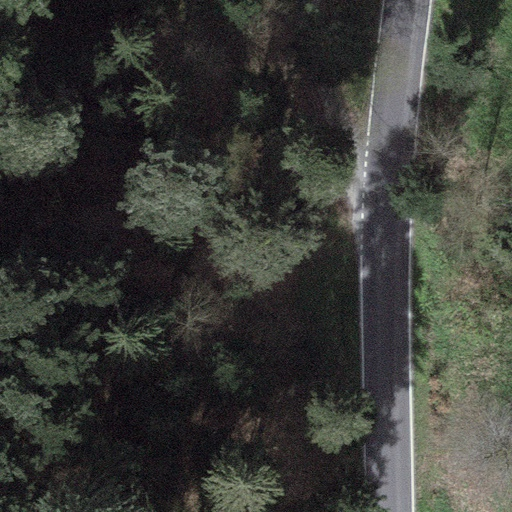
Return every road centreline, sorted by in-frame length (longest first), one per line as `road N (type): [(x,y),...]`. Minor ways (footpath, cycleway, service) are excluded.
road 1 (unclassified): [(397,511),(377,272),(413,0)]
road 2 (track): [(377,272),(324,0)]
